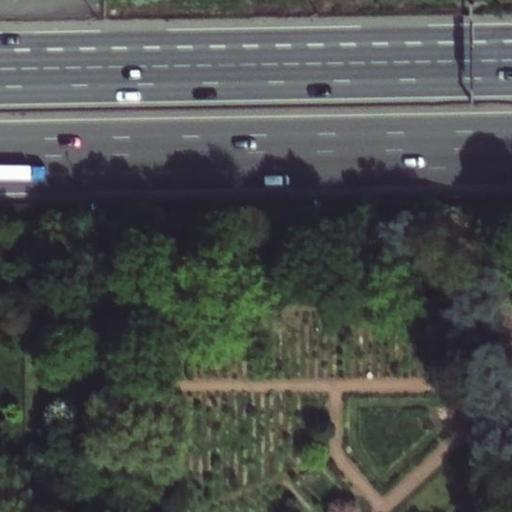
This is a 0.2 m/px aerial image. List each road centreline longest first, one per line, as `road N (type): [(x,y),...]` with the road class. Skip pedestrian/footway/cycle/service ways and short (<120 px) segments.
road 1 (motorway): [(0,158),(511,150)]
road 2 (motorway): [(511,71),(0,77)]
